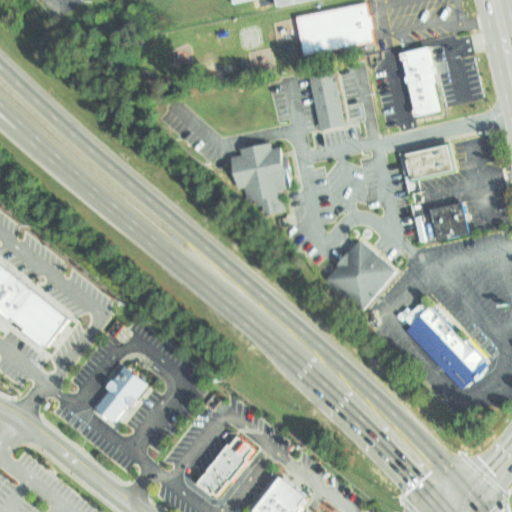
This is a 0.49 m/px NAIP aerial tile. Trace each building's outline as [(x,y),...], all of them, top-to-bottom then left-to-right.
[(322,0),(279,9),(277,0),(322,0)] [(360,1),(295,15),(301,42),(324,37),(328,54),(370,44),(360,1)] [(405,53),(431,46),(446,110),(419,116),(405,53)] [(308,68),(335,63),(347,127),(320,132),(308,68)] [(264,213),(232,186),(228,155),(238,154),(237,144),(269,139),(267,147),(275,146),(284,185),(273,188),(278,209),(264,213)] [(408,179),(454,168),(448,142),(402,153),(408,179)] [(420,207),(426,240),(466,232),(459,199),(420,207)] [(354,237),(397,270),(364,313),(321,281),(354,237)] [(0,289),(14,272),(0,261),(0,289)] [(0,309),(2,311),(25,281),(14,272),(0,289),(0,309)] [(2,311),(14,320),(37,290),(25,281),(2,311)] [(14,320),(25,329),(48,299),(37,290),(14,320)] [(25,329),(34,337),(59,308),(48,299),(25,329)] [(402,331),(459,386),(486,358),(429,303),(402,331)] [(34,337),(59,308),(72,319),(48,348),(34,337)] [(113,427),(94,412),(126,372),(145,387),(113,427)] [(201,478),(218,493),(255,449),(237,434),(201,478)] [(256,511),(302,511),(309,503),(279,481),(256,511)]
